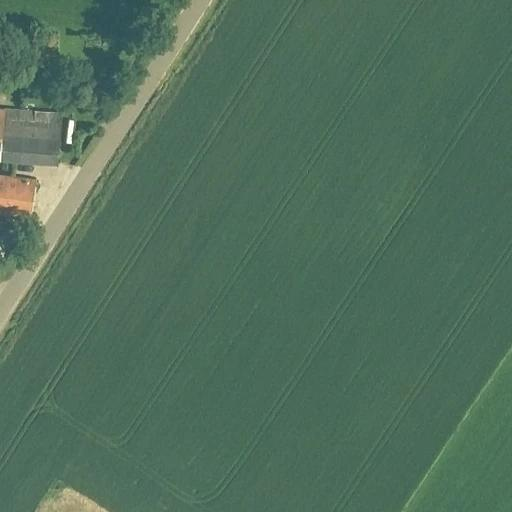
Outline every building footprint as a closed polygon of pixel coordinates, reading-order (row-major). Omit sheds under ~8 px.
[(22,34),(53,33),(53,23),(22,23),(22,34)] [(44,37),(28,36),(27,66),(43,67),(44,37)] [(60,116),(3,112),(0,111),(0,162),(57,166),(60,116)] [(0,209),(2,194),(4,194),(5,190),(11,191),(13,178),(0,175),(0,209)] [(2,194),(0,209),(0,214),(31,218),(36,180),(13,178),(11,191),(5,190),(4,194),(2,194)]
